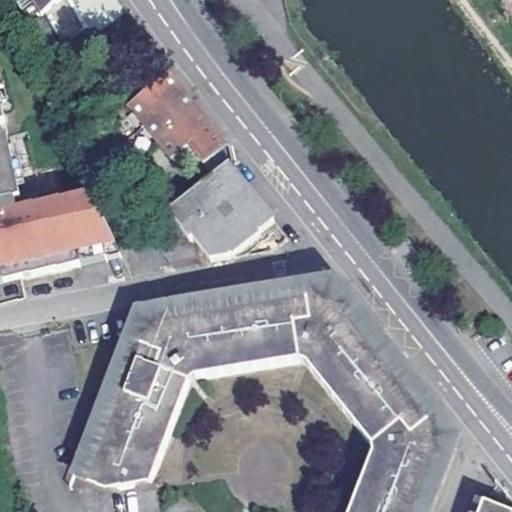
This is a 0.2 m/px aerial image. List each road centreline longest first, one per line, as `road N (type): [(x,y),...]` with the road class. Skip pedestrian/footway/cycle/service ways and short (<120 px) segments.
road 1 (residential): [(0,316),(305,270),(354,245)]
road 2 (secondary): [(162,0),(354,245)]
road 3 (secondary): [(354,245),(511,438)]
road 4 (unknown): [(19,312),(58,477),(72,500),(103,511)]
